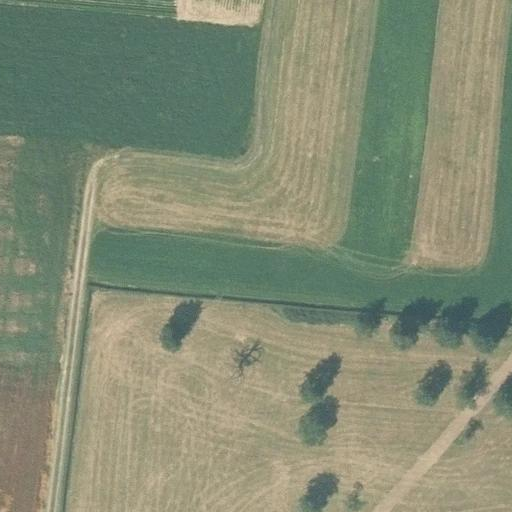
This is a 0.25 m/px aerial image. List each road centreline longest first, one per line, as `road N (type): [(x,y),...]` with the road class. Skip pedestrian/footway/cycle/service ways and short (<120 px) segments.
road 1 (track): [(50,511),(93,151)]
road 2 (track): [(93,151),(246,160),(269,0)]
